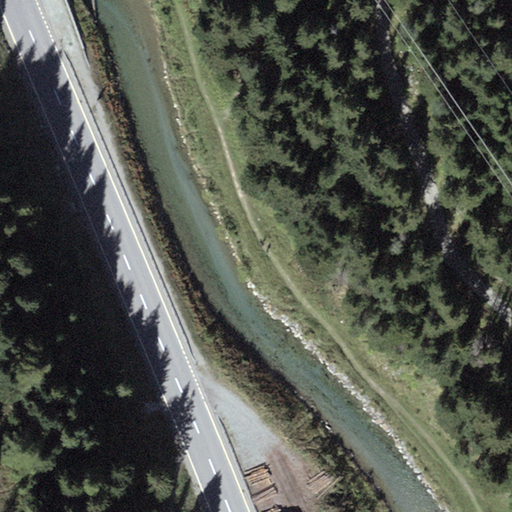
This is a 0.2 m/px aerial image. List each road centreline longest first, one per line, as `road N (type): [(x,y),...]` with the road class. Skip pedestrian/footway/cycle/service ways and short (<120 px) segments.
road 1 (track): [(177,0),(259,245),(477,511)]
road 2 (primary): [(226,511),(17,0)]
road 3 (track): [(381,0),(385,51),(445,248),(511,320)]
